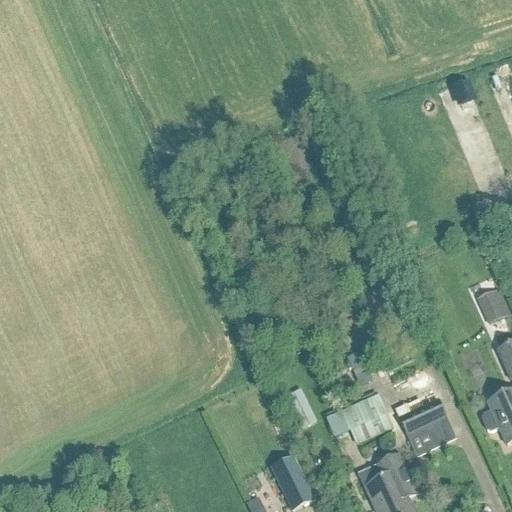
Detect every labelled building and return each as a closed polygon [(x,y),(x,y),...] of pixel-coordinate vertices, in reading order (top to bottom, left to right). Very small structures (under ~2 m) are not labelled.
[(504,152),(474,82),(455,90),(485,160),(504,152)] [(436,109),(409,120),(421,146),(447,135),(436,109)] [(465,124),(457,129),(471,154),(479,149),(465,124)] [(511,242),(500,248),(504,257),(511,252),(511,242)] [(272,274),(262,279),(265,286),(275,282),(272,274)] [(511,322),(500,297),(478,307),(489,332),(511,322)] [(510,385),(511,383),(511,348),(497,356),(510,385)] [(347,364),(359,392),(372,387),(360,359),(347,364)] [(511,397),(488,408),(492,418),(483,422),(482,426),(487,438),(492,440),(500,436),(507,450),(511,447),(511,397)] [(377,399),(325,421),(334,442),(350,435),(357,452),(393,437),(377,399)] [(408,409),(395,415),(399,423),(407,441),(446,423),(438,405),(437,405),(411,416),(409,410),(408,409)] [(400,460),(376,472),(359,480),(365,492),(364,493),(373,511),(411,511),(408,505),(419,500),(400,460)] [(291,464),(270,474),(268,475),(286,511),(302,511),(313,507),(291,464)] [(253,501),(261,511),(277,511),(264,494),(253,501)]
